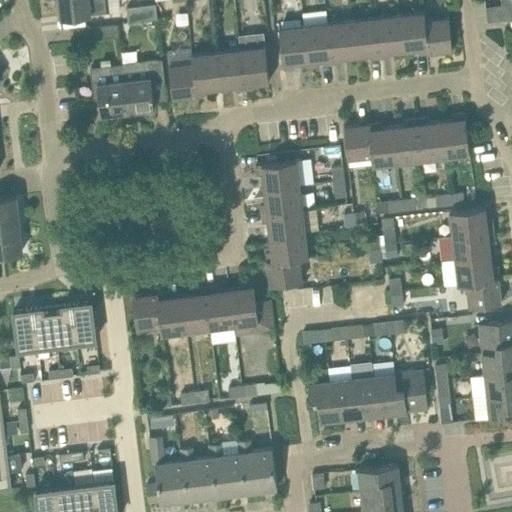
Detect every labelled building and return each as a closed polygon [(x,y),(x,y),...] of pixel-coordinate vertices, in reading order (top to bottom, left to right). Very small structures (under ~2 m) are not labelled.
[(108,0),(59,0),(62,16),(110,10),(108,0)] [(486,6),(488,21),(511,18),(511,0),(501,0),(502,4),(486,6)] [(128,6),(130,21),(159,17),(157,2),(128,6)] [(424,10),(400,12),(404,49),(419,47),(419,52),(429,51),(424,10)] [(400,12),(376,15),(381,57),(390,55),(390,50),(404,49),(400,12)] [(376,15),(353,18),(357,54),(371,52),(371,58),(381,57),(376,15)] [(453,48),(450,16),(425,19),(429,51),(453,48)] [(357,54),(353,18),(329,20),(334,62),(343,61),(342,56),(357,54)] [(329,20),(305,23),(309,59),(323,58),(324,63),(334,62),(329,20)] [(92,26),(94,39),(120,36),(119,23),(92,26)] [(309,59),(305,23),(281,26),(285,68),(295,66),(294,61),(309,59)] [(240,36),(241,48),(246,88),(255,87),(255,82),(270,80),(265,34),(240,36)] [(241,48),(217,50),(221,86),(236,84),(237,89),(246,88),(241,48)] [(194,53),(194,62),(198,94),(207,93),(207,87),(221,86),(217,50),(194,53)] [(163,58),(124,63),(126,80),(128,110),(155,106),(152,83),(165,81),(163,58)] [(194,62),(170,64),(173,97),(198,94),(194,62)] [(128,110),(126,80),(124,63),(91,66),(94,97),(100,97),(101,113),(128,110)] [(456,118),(442,119),(446,155),(470,152),(466,111),(456,112),(456,118)] [(427,116),(417,117),(422,158),(446,155),(442,119),(427,121),(427,116)] [(408,123),(394,125),(398,160),(422,158),(417,117),(408,118),(408,123)] [(369,122),(373,155),(374,163),(398,160),(394,125),(380,127),(379,121),(369,122)] [(349,157),(373,155),(369,122),(345,125),(349,157)] [(263,173),(265,187),(300,183),(297,158),(257,163),(258,173),(263,173)] [(331,164),(333,179),(345,178),(343,162),(331,164)] [(345,178),(333,179),(335,194),(347,193),(345,178)] [(261,202),(262,212),(303,207),(300,183),(265,187),(266,201),(261,202)] [(414,195),(401,196),(403,207),(427,204),(426,191),(414,192),(414,195)] [(463,191),(450,193),(451,203),(464,201),(463,191)] [(450,193),(436,195),(437,205),(451,203),(450,193)] [(0,224),(20,222),(16,195),(0,196),(0,224)] [(379,209),(403,207),(401,196),(378,199),(379,209)] [(452,209),(454,234),(494,229),(493,220),(488,221),(486,205),(452,209)] [(269,220),(270,235),(306,231),(303,207),(262,212),(263,221),(269,220)] [(365,209),(354,211),(356,224),(367,223),(365,209)] [(354,211),(343,212),(345,225),(356,224),(354,211)] [(394,214),(382,215),(384,241),(397,239),(394,214)] [(20,222),(0,224),(0,253),(23,250),(20,222)] [(454,234),(457,258),(492,254),(490,240),(495,239),(494,229),(454,234)] [(268,260),(300,256),(309,255),(306,231),(270,235),(272,249),(267,250),(268,260)] [(367,233),(368,246),(379,245),(378,232),(367,233)] [(397,239),(384,241),(386,254),(399,253),(397,239)] [(381,259),(379,245),(368,246),(369,260),(381,259)] [(460,283),(499,277),(498,268),(493,268),(492,254),(457,258),(460,283)] [(300,256),(268,260),(271,284),(303,280),(300,256)] [(390,277),(391,291),(403,290),(401,276),(390,277)] [(499,277),(460,283),(454,284),(457,307),(502,302),(499,277)] [(245,286),(230,288),(235,324),(236,333),(275,328),(271,298),(257,299),(254,279),(244,281),(245,286)] [(215,284),(206,285),(211,327),(235,324),(230,288),(216,289),(215,284)] [(197,292),(183,294),(187,330),(211,327),(206,285),(196,287),(197,292)] [(403,290),(391,291),(394,313),(412,311),(410,289),(403,290)] [(159,292),(162,324),(165,344),(181,342),(179,331),(187,330),(183,294),(168,296),(167,290),(159,292)] [(138,327),(162,324),(159,292),(133,295),(138,327)] [(92,299),(72,302),(77,340),(97,338),(92,299)] [(72,302),(53,304),(58,343),(77,340),(72,302)] [(53,304),(34,306),(39,345),(58,343),(53,304)] [(34,306),(14,309),(19,348),(39,345),(34,306)] [(404,318),(388,319),(390,330),(405,329),(404,318)] [(511,318),(480,322),(483,351),(501,349),(500,342),(511,340),(511,318)] [(390,330),(388,319),(373,321),(374,332),(390,330)] [(346,326),(348,336),(363,334),(362,324),(346,326)] [(430,326),(433,345),(444,344),(441,324),(430,326)] [(304,328),(305,340),(325,338),(324,326),(304,328)] [(346,326),(332,328),(333,338),(348,336),(346,326)] [(501,349),(483,351),(486,373),(503,371),(502,364),(511,362),(511,340),(500,342),(501,349)] [(19,353),(12,354),(13,366),(21,365),(19,353)] [(435,362),(436,377),(448,376),(446,360),(435,362)] [(503,371),(486,373),(488,394),(506,392),(505,385),(511,384),(511,362),(502,364),(503,371)] [(100,363),(88,364),(89,372),(101,371),(100,363)] [(73,366),(61,368),(62,376),(74,374),(73,366)] [(61,368),(49,369),(50,377),(62,376),(61,368)] [(425,368),(395,371),(397,389),(405,388),(407,410),(429,407),(425,368)] [(34,371),(22,373),(23,381),(35,379),(34,371)] [(395,371),(374,374),(376,391),(383,390),(385,412),(407,410),(405,388),(397,389),(395,371)] [(374,374),(352,376),(354,394),(362,393),(364,414),(385,412),(383,390),(376,391),(374,374)] [(352,376),(331,378),(333,396),(340,395),(343,417),(364,414),(362,393),(354,394),(352,376)] [(448,376),(436,377),(438,392),(449,391),(448,376)] [(279,377),(241,382),(243,394),(281,389),(279,377)] [(331,378),(309,381),(312,404),(319,403),(321,419),(343,417),(340,395),(333,396),(331,378)] [(243,394),(241,382),(228,384),(229,397),(243,394)] [(506,392),(488,394),(491,416),(511,413),(511,384),(505,385),(506,392)] [(207,387),(194,389),(196,401),(209,399),(207,387)] [(194,389),(180,390),(182,402),(196,401),(194,389)] [(170,392),(156,394),(158,406),(171,404),(170,392)] [(267,401),(251,403),(252,410),(268,407),(267,401)] [(252,410),(251,403),(234,405),(235,412),(252,410)] [(441,406),(442,421),(452,420),(451,405),(441,406)] [(26,406),(19,407),(20,419),(28,418),(26,406)] [(208,408),(209,418),(219,417),(218,407),(208,408)] [(162,415),(151,416),(152,426),(164,425),(162,415)] [(28,418),(20,419),(21,431),(29,430),(28,418)] [(159,481),(147,483),(149,500),(187,497),(183,458),(166,460),(162,434),(150,435),(154,463),(156,462),(159,481)] [(251,439),(239,440),(241,450),(246,490),(278,485),(273,446),(252,449),(251,439)] [(222,442),(211,444),(212,454),(217,494),(246,490),(241,450),(224,453),(222,442)] [(110,446),(99,448),(99,456),(111,454),(110,446)] [(193,446),(181,447),(183,458),(187,497),(217,494),(212,454),(194,456),(193,446)] [(83,449),(71,451),(72,459),(84,457),(83,449)] [(71,451),(60,452),(61,460),(72,459),(71,451)] [(7,453),(0,454),(0,487),(11,486),(7,453)] [(44,454),(33,456),(34,464),(46,462),(44,454)] [(398,463),(359,467),(362,489),(379,487),(378,480),(400,478),(398,463)] [(34,471),(26,472),(28,484),(36,483),(34,471)] [(313,472),(315,487),(325,486),(323,471),(313,472)] [(379,487),(362,489),(364,511),(382,509),(381,502),(403,499),(400,478),(378,480),(379,487)] [(118,511),(114,479),(95,481),(98,511),(118,511)] [(98,511),(95,481),(75,484),(79,511),(98,511)] [(79,511),(75,484),(56,486),(59,511),(79,511)] [(59,511),(56,486),(37,489),(39,511),(59,511)] [(382,509),(364,511),(404,511),(403,499),(381,502),(382,509)] [(310,503),(311,511),(321,511),(320,502),(310,503)]
